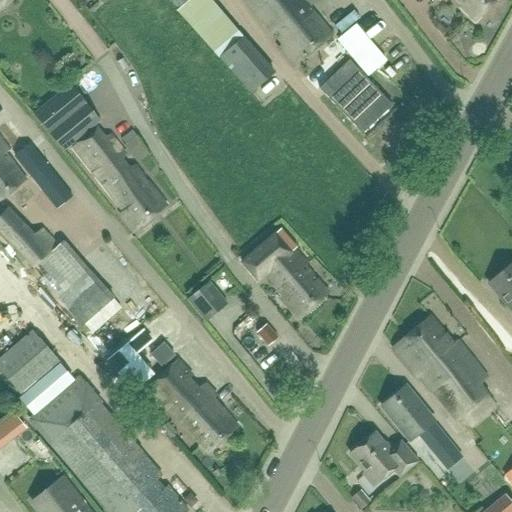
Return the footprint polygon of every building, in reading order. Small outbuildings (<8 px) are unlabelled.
[(0,0),(0,8),(9,0),(0,0)] [(187,0),(172,0),(171,1),(178,9),(187,0)] [(250,93),(273,73),(210,0),(193,0),(180,12),(250,93)] [(331,36),(300,0),(246,0),(246,1),(282,45),(277,48),(293,67),(331,36)] [(450,0),(474,23),(495,0),(450,0)] [(367,76),(384,62),(354,27),(337,41),(367,76)] [(61,151),(98,121),(84,103),(69,84),(33,115),(47,133),(61,151)] [(107,138),(97,126),(72,147),(111,198),(121,211),(118,213),(132,231),(165,205),(135,167),(131,171),(121,158),(125,155),(110,136),(107,138)] [(0,199),(25,180),(5,154),(9,151),(0,138),(0,199)] [(56,209),(71,197),(30,145),(14,157),(56,209)] [(8,207),(0,215),(0,234),(33,269),(58,245),(42,229),(34,234),(8,207)] [(279,229),(239,261),(257,283),(264,277),(280,295),(277,297),(296,320),(327,295),(308,272),(306,268),(290,248),(293,246),(279,229)] [(511,264),(488,285),(511,313),(511,264)] [(204,321),(225,303),(207,282),(186,300),(204,321)] [(454,346),(430,317),(392,347),(414,375),(416,374),(454,423),(461,417),(469,427),(495,407),(478,384),(485,378),(473,362),(457,343),(454,346)] [(266,325),(256,333),(267,346),(277,338),(266,325)] [(65,390),(49,371),(58,363),(32,332),(0,359),(0,371),(20,394),(16,397),(33,417),(41,426),(36,430),(107,511),(185,511),(187,511),(166,487),(162,490),(154,482),(161,476),(99,405),(101,404),(79,378),(65,390)] [(48,338),(53,352),(64,349),(59,334),(48,338)] [(129,390),(139,381),(147,375),(138,364),(120,344),(102,360),(129,390)] [(198,389),(189,378),(191,376),(176,360),(147,387),(209,453),(238,426),(213,400),(216,397),(204,384),(198,389)] [(460,457),(432,422),(433,421),(404,386),(380,406),(409,441),(417,434),(446,469),(460,457)] [(511,411),(497,423),(511,441),(511,411)] [(0,424),(0,447),(25,428),(14,414),(0,424)] [(161,427),(171,439),(177,434),(167,421),(161,427)] [(387,450),(374,433),(349,454),(364,472),(362,474),(372,486),(391,471),(398,479),(418,463),(399,440),(387,450)] [(89,511),(62,476),(29,502),(36,511),(89,511)] [(359,510),(360,510),(369,503),(359,490),(350,498),(359,510)] [(511,511),(511,503),(504,494),(481,511),(511,511)]
